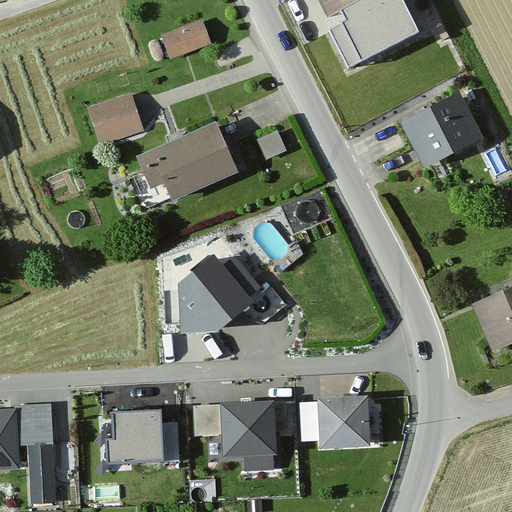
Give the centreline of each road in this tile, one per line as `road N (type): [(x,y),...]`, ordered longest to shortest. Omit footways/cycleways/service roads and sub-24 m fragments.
road 1 (residential): [(0,381),(425,360)]
road 2 (tertiary): [(259,0),(412,304),(425,360)]
road 3 (tertiary): [(425,360),(439,423),(406,511)]
